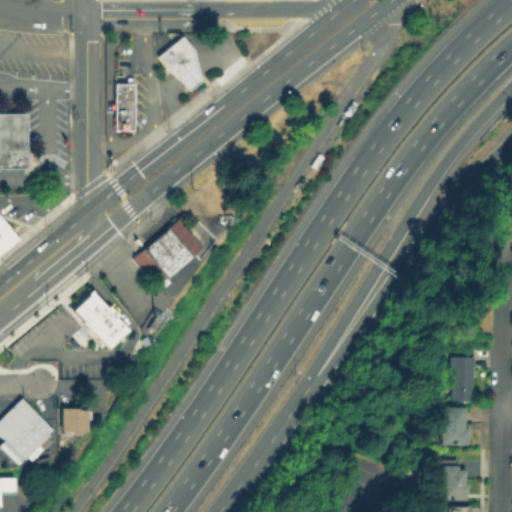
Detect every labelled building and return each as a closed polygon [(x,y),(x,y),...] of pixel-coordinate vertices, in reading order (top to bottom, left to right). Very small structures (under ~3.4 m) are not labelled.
[(191,89),(180,80),(171,71),(157,56),(181,35),(194,51),(198,64),(202,81),(191,89)] [(134,129),(116,129),(116,83),(134,83),(134,129)] [(0,169),(0,115),(23,115),(23,169),(0,169)] [(0,216),(17,237),(0,251),(0,216)] [(148,287),(124,259),(172,219),(196,248),(148,287)] [(89,289),(128,329),(105,351),(87,331),(84,334),(77,326),(80,323),(68,311),(89,289)] [(159,314),(148,330),(144,326),(154,311),(159,314)] [(473,367),(473,400),(451,400),(451,368),(449,368),(449,356),(474,356),(474,367),(473,367)] [(0,437),(0,415),(18,397),(43,422),(14,451),(0,437)] [(57,429),(56,404),(74,404),(74,409),(84,408),(84,428),(57,429)] [(465,406),(464,422),(467,422),(467,427),(468,427),(468,443),(438,443),(439,418),(441,418),(441,406),(465,406)] [(465,469),(465,482),(468,482),(468,494),(466,494),(466,500),(441,499),(441,497),(435,497),(435,480),(440,480),(440,477),(435,478),(435,471),(441,471),(441,464),(458,465),(457,469),(465,469)] [(0,492),(14,492),(14,476),(0,476),(0,492)]
